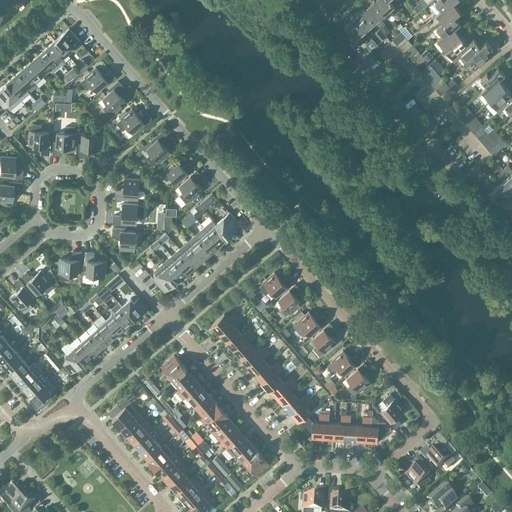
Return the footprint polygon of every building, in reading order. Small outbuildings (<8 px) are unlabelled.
[(375,0),(374,1),(384,13),(389,8),(395,15),(400,10),(395,4),(391,0),(375,0)] [(437,0),(436,1),(442,9),(444,11),(453,3),(456,0),(437,0)] [(374,1),(364,10),(380,27),(385,23),(380,17),(384,13),(374,1)] [(422,7),(418,3),(414,7),(418,11),(422,7)] [(435,14),(442,22),(445,25),(455,16),(460,10),(453,3),(444,11),(442,9),(435,14)] [(364,10),(355,18),(365,29),(370,25),(375,32),(380,27),(364,10)] [(436,27),(443,34),(445,37),(455,28),(461,23),(455,16),(445,25),(442,22),(436,27)] [(365,29),(355,18),(345,27),(360,44),(365,40),(360,34),(365,29)] [(437,40),(446,50),(462,35),(455,28),(445,37),(443,34),(437,40)] [(69,29),(56,40),(67,54),(81,42),(69,29)] [(380,29),(374,33),(381,41),(387,36),(380,29)] [(396,29),(391,34),(394,37),(400,33),(396,29)] [(393,39),(397,44),(406,36),(401,32),(393,39)] [(454,60),(460,54),(458,52),(468,43),(462,35),(446,50),(454,60)] [(397,44),(401,49),(410,41),(406,36),(397,44)] [(467,62),(473,57),(470,54),(480,45),(474,38),(468,43),(458,52),(460,54),(467,62)] [(382,49),(380,47),(373,39),(366,45),(375,55),(382,49)] [(56,40),(47,47),(62,64),(65,62),(62,58),(67,54),(56,40)] [(470,54),(473,57),(480,64),(486,58),(484,56),(493,48),(486,40),(480,45),(470,54)] [(401,49),(406,54),(414,46),(410,41),(401,49)] [(406,54),(409,58),(418,50),(414,46),(406,54)] [(39,55),(51,68),(54,71),(62,64),(47,47),(39,55)] [(409,58),(413,62),(422,55),(418,50),(409,58)] [(39,55),(31,62),(43,75),(51,68),(39,55)] [(413,62),(417,67),(426,59),(422,55),(413,62)] [(83,57),(77,63),(82,69),(88,64),(83,57)] [(417,67),(421,72),(430,64),(426,59),(417,67)] [(430,64),(421,72),(425,76),(434,69),(437,66),(440,63),(436,59),(430,64)] [(31,62),(23,69),(35,82),(43,75),(31,62)] [(434,69),(425,76),(429,81),(438,73),(441,70),(437,66),(434,69)] [(481,78),(487,85),(489,88),(499,79),(505,74),(498,66),(489,74),(487,72),(481,78)] [(104,77),(96,67),(85,77),(86,78),(81,82),(87,89),(92,85),(97,91),(105,84),(106,86),(116,78),(110,71),(104,77)] [(23,69),(15,76),(30,93),(38,86),(35,82),(23,69)] [(74,69),(69,73),(71,74),(73,77),(78,73),(74,69)] [(69,73),(65,76),(69,81),(73,77),(71,74),(69,73)] [(429,81),(433,85),(442,78),(438,73),(429,81)] [(15,76),(7,83),(21,100),(30,93),(15,76)] [(433,85),(437,90),(446,82),(442,78),(433,85)] [(453,79),(447,84),(450,87),(452,89),(452,90),(458,85),(453,79)] [(481,90),(490,100),(506,86),(499,79),(489,88),(487,85),(481,90)] [(109,89),(111,91),(103,98),(108,104),(104,108),(110,115),(115,111),(115,112),(127,102),(118,93),(124,87),(119,81),(109,89)] [(446,82),(437,90),(441,95),(450,87),(447,84),(446,82)] [(21,100),(7,83),(0,88),(0,102),(1,104),(5,108),(7,106),(10,110),(22,100),(21,100)] [(499,110),(505,105),(502,103),(511,94),(511,93),(506,86),(490,100),(499,110)] [(511,113),(511,111),(511,94),(502,103),(505,105),(511,113)] [(41,97),(36,101),(38,102),(41,106),(45,102),(43,99),(41,97)] [(451,106),(455,111),(464,103),(460,99),(451,106)] [(36,101),(32,104),(34,106),(36,109),(41,106),(38,102),(36,101)] [(455,111),(459,116),(468,108),(464,103),(455,111)] [(117,123),(123,130),(128,126),(133,132),(141,126),(142,128),(152,119),(146,113),(140,118),(132,108),(121,118),(122,119),(117,123)] [(459,116),(463,120),(472,112),(468,108),(459,116)] [(463,120),(467,124),(476,116),(472,112),(463,120)] [(467,124),(471,129),(480,121),(476,116),(467,124)] [(471,129),(474,133),(483,125),(480,121),(471,129)] [(491,123),(486,128),(487,129),(489,132),(494,128),(494,127),(491,123)] [(41,154),(50,155),(51,142),(48,141),(49,131),(41,131),(41,125),(32,124),(31,130),(30,130),(29,145),(42,146),(41,154)] [(474,133),(478,137),(487,129),(486,128),(483,125),(474,133)] [(494,128),(489,132),(491,134),(495,138),(496,139),(500,136),(496,131),(500,127),(498,125),(494,127),(494,128)] [(54,142),(53,155),(62,155),(62,147),(75,148),(76,133),(75,133),(75,127),(66,126),(65,133),(57,132),(57,142),(54,142)] [(79,157),(87,157),(88,149),(103,150),(104,137),(101,137),(101,135),(100,135),(101,129),(91,128),(91,134),(83,134),(82,144),(79,144),(79,157)] [(478,137),(482,141),(491,134),(489,132),(487,129),(478,137)] [(147,148),(152,154),(147,158),(153,165),(158,161),(159,162),(170,152),(162,143),(168,137),(162,131),(153,139),(154,141),(147,148)] [(482,141),(486,146),(495,138),(491,134),(482,141)] [(500,136),(496,139),(498,142),(502,147),(507,143),(500,136)] [(3,141),(2,142),(6,146),(11,142),(7,138),(5,140),(3,141)] [(486,146),(490,150),(498,142),(496,139),(495,138),(486,146)] [(498,142),(490,150),(493,155),(502,147),(498,142)] [(0,157),(0,174),(9,175),(9,178),(22,179),(23,170),(15,170),(16,157),(1,156),(1,157),(0,157)] [(167,180),(171,176),(177,182),(194,167),(190,162),(184,168),(176,158),(164,168),(165,169),(160,173),(167,180)] [(504,180),(499,184),(509,195),(511,192),(511,178),(504,169),(499,173),(504,180)] [(185,191),(180,195),(186,203),(191,198),(192,199),(203,190),(195,180),(201,175),(197,170),(179,185),(185,191)] [(124,190),(116,190),(115,198),(128,199),(128,197),(138,197),(139,189),(145,190),(146,180),(139,180),(139,178),(125,178),(124,190)] [(0,202),(12,203),(13,191),(21,191),(22,183),(9,182),(9,184),(0,183),(0,202)] [(509,195),(499,184),(495,188),(489,182),(484,186),(499,204),(509,195)] [(205,199),(199,204),(204,210),(210,204),(205,199)] [(114,215),(114,223),(126,224),(127,222),(137,223),(137,215),(143,216),(143,215),(144,205),(138,205),(138,204),(123,203),(122,215),(114,215)] [(229,212),(216,224),(227,237),(241,225),(229,212)] [(213,220),(204,227),(219,244),(227,237),(216,224),(213,220)] [(165,221),(165,226),(169,231),(174,226),(170,221),(165,221)] [(126,231),(126,228),(113,227),(113,236),(121,236),(120,249),(135,250),(136,231),(126,231)] [(204,227),(196,235),(211,251),(219,244),(204,227)] [(157,239),(161,244),(169,237),(166,232),(165,233),(157,239)] [(188,242),(191,245),(203,259),(211,251),(196,235),(188,242)] [(152,244),(153,245),(156,249),(162,244),(161,244),(157,239),(152,244)] [(188,242),(180,249),(183,252),(195,266),(203,259),(191,245),(188,242)] [(180,249),(172,256),(175,259),(186,272),(187,273),(187,272),(195,266),(183,252),(180,249)] [(59,273),(60,273),(60,279),(69,279),(70,273),(78,274),(78,264),(81,264),(82,251),(73,251),(72,259),(60,258),(59,273)] [(83,271),(83,274),(98,275),(105,276),(106,261),(94,260),(94,252),(86,251),(85,264),(87,264),(87,271),(83,271)] [(172,256),(164,263),(178,280),(187,273),(175,259),(172,256)] [(114,261),(110,265),(116,272),(120,268),(114,261)] [(178,280),(164,263),(155,270),(154,272),(153,274),(154,275),(154,277),(155,278),(154,279),(165,292),(178,280)] [(50,268),(44,273),(49,278),(48,279),(49,281),(54,277),(50,268)] [(41,270),(38,272),(32,278),(26,272),(22,276),(37,293),(43,288),(47,293),(54,286),(49,281),(48,279),(49,278),(44,273),(41,270)] [(264,283),(260,287),(266,294),(270,290),(276,296),(293,281),(289,276),(283,281),(275,272),(263,282),(264,283)] [(119,273),(113,278),(118,284),(124,279),(119,273)] [(14,283),(19,289),(10,297),(20,308),(25,312),(32,306),(28,301),(34,296),(19,279),(14,283)] [(278,299),(284,305),(279,309),(285,316),(290,312),(291,313),(302,303),(294,294),(300,288),(296,284),(278,299)] [(246,292),(251,298),(257,293),(251,287),(246,292)] [(131,298),(122,305),(134,319),(148,307),(139,297),(134,302),(131,298)] [(260,300),(256,304),(257,305),(262,311),(265,308),(266,307),(260,300)] [(119,302),(111,309),(114,312),(126,326),(134,319),(122,305),(119,302)] [(85,303),(81,307),(85,312),(89,308),(85,303)] [(76,305),(65,305),(69,310),(72,313),(79,308),(76,305)] [(61,308),(56,312),(58,313),(61,317),(65,313),(61,308)] [(302,310),(297,315),(300,319),(305,314),(302,310)] [(294,326),(300,333),(301,334),(301,335),(303,335),(304,336),(305,336),(307,336),(308,336),(309,335),(310,335),(327,320),(323,315),(317,320),(309,311),(305,314),(300,319),(298,321),(298,322),(294,326)] [(114,312),(106,319),(118,333),(126,326),(114,312)] [(212,324),(219,333),(238,316),(235,312),(228,318),(224,313),(212,324)] [(56,315),(50,320),(53,324),(56,328),(64,321),(61,317),(58,313),(56,315)] [(219,333),(226,341),(239,330),(235,325),(242,319),(238,316),(219,333)] [(106,319),(98,327),(109,340),(118,333),(106,319)] [(50,320),(42,327),(45,331),(53,324),(50,320)] [(266,322),(261,326),(266,331),(264,332),(266,334),(272,329),(266,322)] [(334,328),(330,323),(312,338),(318,344),(313,349),(319,356),(324,352),(325,353),(336,343),(328,333),(334,328)] [(98,327),(90,334),(101,347),(109,340),(98,327)] [(226,341),(233,349),(253,332),(249,328),(243,334),(239,330),(226,341)] [(233,349),(240,357),(253,346),(249,341),(256,336),(253,332),(233,349)] [(0,334),(0,349),(8,342),(1,334),(0,334)] [(90,334),(82,341),(93,354),(101,347),(90,334)] [(78,337),(70,344),(73,348),(85,361),(93,354),(82,341),(78,337)] [(0,349),(0,359),(2,362),(15,350),(8,342),(0,349)] [(240,357),(247,365),(267,348),(264,344),(257,350),(253,346),(240,357)] [(85,361),(73,348),(65,355),(68,359),(63,364),(72,373),(85,361)] [(247,365),(255,373),(267,362),(263,358),(270,352),(267,348),(247,365)] [(2,362),(9,370),(22,358),(15,350),(2,362)] [(351,360),(343,350),(332,360),(333,361),(328,365),(334,372),(339,368),(344,374),(361,359),(357,354),(351,360)] [(161,366),(173,379),(186,368),(174,354),(161,366)] [(296,356),(285,365),(290,371),(301,362),(298,358),(296,356)] [(9,370),(16,378),(30,366),(22,358),(9,370)] [(255,373),(262,382),(281,365),(278,361),(271,367),(267,362),(255,373)] [(347,387),(354,395),(358,390),(359,391),(370,382),(362,372),(368,367),(364,362),(347,377),(352,383),(347,387)] [(16,378),(23,386),(41,371),(34,363),(30,366),(16,378)] [(262,382),(269,390),(282,379),(278,374),(284,368),(281,365),(262,382)] [(173,379),(180,388),(193,376),(186,368),(173,379)] [(23,386),(30,395),(48,379),(41,371),(23,386)] [(182,400),(187,396),(200,384),(193,376),(180,388),(175,392),(182,400)] [(143,381),(155,395),(160,390),(148,377),(143,381)] [(269,390),(276,398),(295,381),(292,377),(285,383),(282,379),(269,390)] [(330,378),(324,383),(330,389),(334,386),(336,384),(330,378)] [(48,379),(30,395),(42,408),(52,400),(47,395),(56,387),(48,379)] [(276,398),(283,406),(296,395),(292,391),(299,385),(295,381),(276,398)] [(187,396),(194,404),(207,392),(200,384),(187,396)] [(117,404),(108,412),(120,426),(133,414),(137,411),(130,403),(137,396),(132,391),(125,397),(117,404)] [(194,404),(201,412),(214,400),(207,392),(194,404)] [(283,406),(290,414),(310,397),(306,394),(300,399),(296,395),(283,406)] [(382,410),(396,427),(401,423),(396,417),(405,409),(396,398),(395,399),(391,395),(384,401),(388,405),(382,410)] [(310,397),(290,414),(298,423),(301,420),(307,415),(310,412),(306,407),(313,401),(310,397)] [(162,403),(170,411),(173,408),(166,400),(162,403)] [(197,416),(204,424),(222,408),(214,400),(201,412),(197,416)] [(160,414),(163,417),(167,413),(160,405),(157,408),(161,413),(160,414)] [(173,408),(170,411),(177,419),(180,417),(173,408)] [(204,424),(211,432),(229,417),(222,408),(204,424)] [(307,415),(301,420),(307,427),(312,433),(311,438),(323,439),(325,413),(324,413),(324,410),(321,410),(320,413),(319,422),(313,421),(307,415)] [(325,413),(323,439),(333,440),(335,423),(329,422),(329,414),(330,410),(325,410),(325,413)] [(120,426),(127,434),(144,419),(137,411),(133,414),(120,426)] [(335,423),(333,440),(344,440),(346,415),(346,411),(341,411),(341,414),(341,423),(335,423)] [(162,417),(169,425),(174,421),(167,413),(163,417),(162,417)] [(344,440),(355,441),(356,424),(350,424),(351,415),(346,415),(344,440)] [(355,441),(366,442),(368,416),(363,416),(362,425),(356,424),(355,441)] [(368,416),(366,442),(377,443),(378,437),(384,438),(385,432),(390,432),(390,428),(385,427),(385,422),(379,422),(375,417),(373,417),(372,417),(368,416)] [(218,440),(222,437),(236,425),(229,417),(211,432),(218,440)] [(127,434),(134,442),(151,427),(144,419),(127,434)] [(176,434),(178,432),(181,429),(174,421),(169,425),(176,434)] [(222,437),(230,445),(243,433),(236,425),(222,437)] [(141,450),(154,438),(158,435),(151,427),(134,442),(141,450)] [(185,441),(186,439),(189,437),(189,436),(186,432),(182,428),(181,429),(178,432),(185,441)] [(186,432),(189,436),(189,437),(194,441),(197,439),(189,430),(186,432)] [(230,445),(226,448),(233,456),(237,453),(250,441),(243,433),(230,445)] [(141,450),(148,458),(161,447),(154,438),(141,450)] [(201,441),(198,444),(205,452),(208,450),(208,449),(211,447),(204,439),(201,441)] [(237,453),(244,461),(257,449),(250,441),(237,453)] [(149,459),(146,461),(149,464),(151,462),(155,466),(172,452),(165,444),(161,447),(148,458),(149,459)] [(426,448),(420,453),(428,463),(430,461),(437,469),(443,464),(447,468),(454,462),(450,457),(451,457),(456,453),(449,445),(444,449),(441,445),(432,454),(426,448)] [(257,449),(244,461),(256,475),(269,463),(257,449)] [(155,466),(162,475),(180,459),(173,451),(172,452),(155,466)] [(204,468),(205,467),(210,462),(203,454),(199,457),(204,463),(202,465),(204,468)] [(416,468),(406,476),(416,487),(417,486),(421,491),(428,485),(424,480),(430,475),(424,467),(425,466),(417,456),(410,462),(416,468)] [(170,483),(183,471),(188,467),(180,459),(162,475),(170,483)] [(464,462),(458,466),(465,474),(470,469),(471,469),(464,461),(464,462)] [(205,467),(212,475),(217,470),(210,462),(205,467)] [(212,475),(219,483),(225,478),(217,470),(212,475)] [(170,483),(177,491),(190,479),(183,471),(170,483)] [(177,491),(184,499),(201,484),(194,476),(190,479),(177,491)] [(225,478),(219,483),(222,486),(228,482),(225,478)] [(239,479),(234,484),(239,490),(244,485),(239,479)] [(7,486),(0,492),(0,498),(4,503),(8,508),(12,506),(27,492),(25,491),(25,488),(21,483),(19,484),(11,490),(7,486)] [(184,499),(191,507),(208,492),(201,484),(184,499)] [(482,484),(477,488),(481,492),(486,488),(482,484)] [(227,495),(230,498),(236,492),(230,485),(227,488),(231,492),(227,495)] [(438,508),(441,505),(445,510),(459,498),(455,493),(453,495),(444,485),(429,498),(438,508)] [(321,511),(322,501),(325,502),(325,489),(317,488),(316,496),(304,495),(303,510),(304,510),(303,511),(313,511),(321,511)] [(338,490),(329,489),(329,502),(331,502),(330,511),(349,511),(350,498),(337,498),(338,490)] [(8,508),(8,509),(10,511),(30,511),(27,508),(34,501),(35,499),(31,494),(28,494),(27,492),(12,506),(8,508)] [(208,492),(191,507),(194,511),(211,511),(208,508),(215,501),(208,492)] [(460,511),(459,511),(465,511),(466,511),(473,506),(466,498),(456,507),(460,511)]
